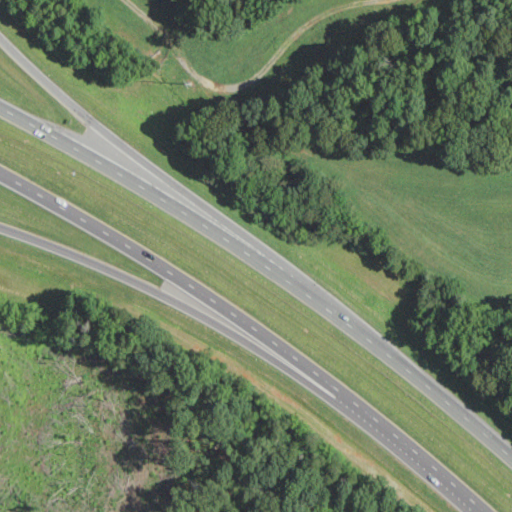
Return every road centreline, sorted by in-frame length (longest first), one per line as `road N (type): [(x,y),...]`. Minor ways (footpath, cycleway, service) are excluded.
road 1 (motorway): [(511,447),(294,271),(0,106)]
road 2 (motorway): [(0,169),(173,268),(389,423),(496,511)]
road 3 (motorway): [(294,271),(94,116),(0,24)]
road 4 (motorway): [(0,216),(291,351)]
